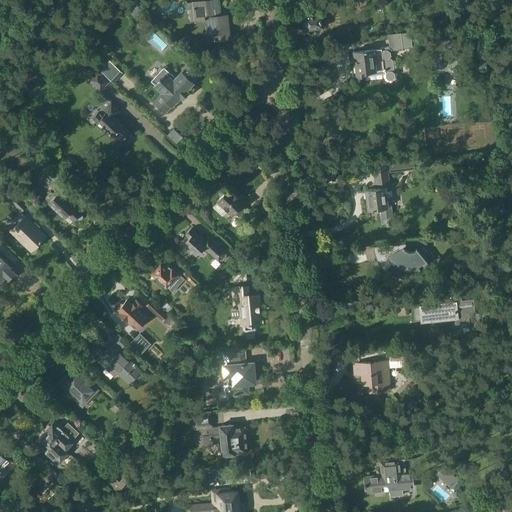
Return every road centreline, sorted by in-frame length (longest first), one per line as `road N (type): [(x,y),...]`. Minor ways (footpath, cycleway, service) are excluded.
road 1 (residential): [(315,511),(267,88)]
road 2 (residential): [(0,373),(267,88)]
